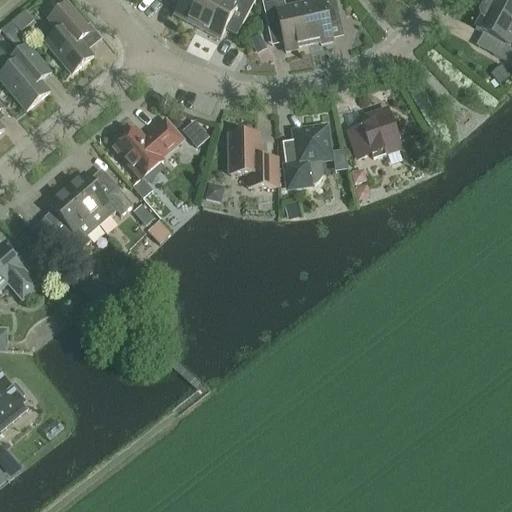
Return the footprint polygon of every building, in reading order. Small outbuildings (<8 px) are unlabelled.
[(179,8),(174,17),(197,29),(212,0),(165,0),(166,1),(179,8)] [(226,0),(212,0),(197,29),(220,42),(225,32),(236,38),(255,1),(252,0),(228,0),(228,1),(226,0)] [(279,0),(262,4),(269,34),(281,31),(285,54),(298,52),(297,49),(308,46),(300,7),(285,10),(283,0),(279,0)] [(328,21),(339,18),(334,0),(311,0),(312,4),(300,7),(308,46),(320,44),(320,47),(333,44),(328,21)] [(485,4),(482,10),(511,25),(511,1),(510,0),(491,0),(490,2),(485,4)] [(76,38),(87,29),(68,6),(50,20),(60,33),(45,45),(71,77),(93,58),(76,38)] [(493,57),(511,66),(511,25),(482,10),(479,15),(480,21),(475,31),(499,44),(493,57)] [(259,37),(250,42),(256,54),(265,49),(259,37)] [(37,60),(27,47),(16,56),(20,61),(0,77),(0,82),(26,114),(49,95),(41,84),(50,76),(37,60)] [(373,162),(402,152),(388,112),(359,121),(362,131),(349,135),(357,161),(372,156),(373,162)] [(136,132),(114,151),(141,183),(163,164),(161,162),(182,143),(166,124),(144,142),(136,132)] [(209,139),(200,129),(188,139),(197,149),(209,139)] [(320,157),(329,156),(326,130),(299,134),(300,140),(296,143),(282,145),(289,191),(311,188),(317,186),(321,181),(322,175),(320,164),(320,157)] [(278,191),(278,161),(258,162),(258,137),(251,137),(249,135),(238,135),(237,138),(230,138),(230,178),(248,178),(248,191),(278,191)] [(84,176),(66,191),(99,229),(116,214),(120,219),(133,208),(117,190),(105,200),(84,176)] [(69,231),(60,239),(76,257),(85,249),(91,244),(87,239),(99,229),(66,191),(48,207),(69,231)] [(0,248),(0,291),(8,285),(22,301),(36,289),(22,273),(23,272),(2,247),(0,248)] [(0,438),(0,437),(0,425),(23,407),(24,406),(24,405),(23,405),(20,402),(24,399),(15,388),(11,391),(0,377),(0,438)]
